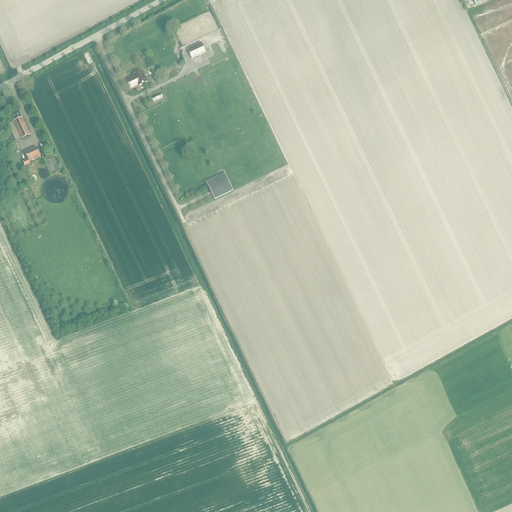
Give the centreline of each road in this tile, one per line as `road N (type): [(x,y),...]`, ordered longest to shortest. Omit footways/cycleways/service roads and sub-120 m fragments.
road 1 (unclassified): [(160,0),(0,86)]
road 2 (track): [(127,101),(183,221)]
